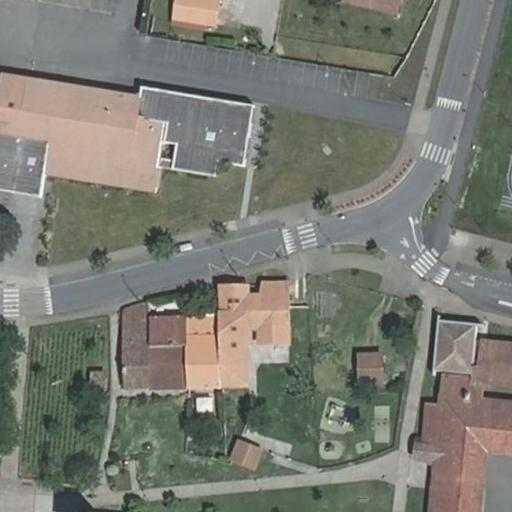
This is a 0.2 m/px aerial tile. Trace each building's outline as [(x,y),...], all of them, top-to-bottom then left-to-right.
[(214,24),(218,0),(177,0),(174,18),(214,24)] [(395,12),(398,1),(393,0),(345,0),(345,1),(395,12)] [(2,89),(0,88),(0,187),(16,190),(18,181),(44,185),(47,171),(157,190),(162,165),(218,175),(221,160),(246,164),(256,103),(143,85),(141,97),(5,75),(2,89)] [(44,185),(18,181),(16,190),(27,192),(43,195),(44,185)] [(261,281),(261,295),(289,294),(288,280),(261,281)] [(220,318),(223,388),(251,387),(249,331),(290,329),(289,294),(261,295),(248,296),(248,285),(222,285),(222,312),(219,312),(220,318)] [(145,304),(121,312),(127,391),(150,390),(151,347),(151,333),(151,319),(149,304),(145,304)] [(187,318),(151,319),(151,333),(151,347),(188,346),(187,319),(187,318)] [(189,389),(223,388),(220,318),(187,319),(188,346),(189,389)] [(482,511),(488,453),(511,455),(511,400),(486,398),(489,388),(511,389),(511,343),(483,340),(484,328),(440,322),(437,371),(443,376),(440,405),(426,404),(424,444),(418,443),(416,463),(435,466),(430,511),(482,511)] [(188,346),(151,347),(150,390),(189,389),(188,346)] [(383,383),(382,356),(360,356),(361,384),(383,383)] [(107,390),(107,373),(93,373),(93,391),(107,390)] [(186,424),(189,398),(173,397),(170,422),(174,423),(186,424)] [(172,449),(184,450),(186,424),(174,423),(172,449)] [(264,451),(239,440),(231,459),(255,470),(264,451)]
